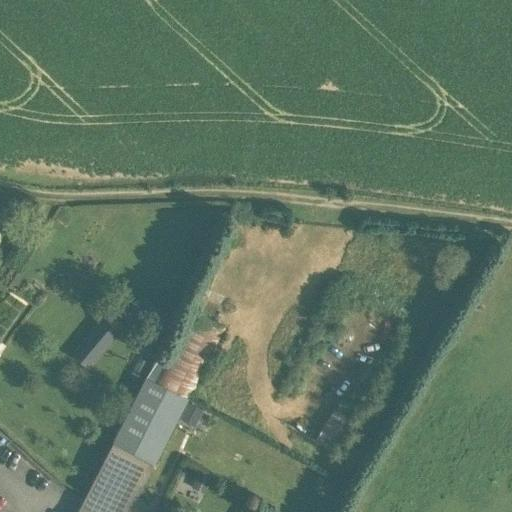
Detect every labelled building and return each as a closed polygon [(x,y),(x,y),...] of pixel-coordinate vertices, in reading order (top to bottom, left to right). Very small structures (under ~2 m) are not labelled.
[(128,511),(189,398),(190,398),(226,328),(188,309),(161,358),(156,356),(157,355),(146,350),(136,367),(148,373),(146,377),(147,378),(78,511),(128,511)] [(107,350),(89,334),(73,353),(91,369),(107,350)] [(189,402),(181,418),(196,426),(205,410),(189,402)] [(359,423),(335,409),(318,439),(341,453),(359,423)] [(213,477),(199,472),(193,486),(207,492),(213,477)]
